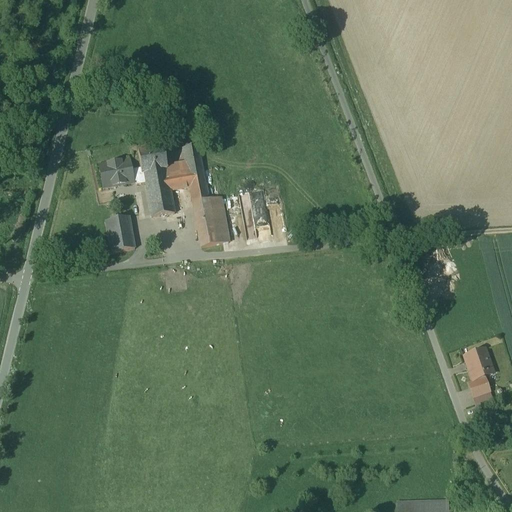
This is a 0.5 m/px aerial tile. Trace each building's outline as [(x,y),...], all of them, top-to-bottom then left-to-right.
[(198,146),(183,149),(185,164),(189,186),(199,245),(227,240),(220,198),(207,200),(198,146)] [(163,149),(137,154),(140,170),(141,175),(143,175),(145,185),(151,219),(174,214),(169,190),(168,181),(169,181),(166,167),(163,149)] [(136,186),(145,185),(143,175),(141,175),(140,170),(131,171),(129,162),(99,168),(103,189),(136,183),(136,186)] [(185,164),(166,167),(169,181),(168,181),(169,190),(189,186),(185,164)] [(129,218),(105,222),(111,254),(134,250),(129,218)] [(484,351),(464,358),(475,387),(485,383),(483,376),(492,373),(484,351)] [(475,387),(470,389),(473,398),(489,393),(485,383),(475,387)] [(490,394),(477,399),(479,404),(492,400),(490,394)] [(396,504),(396,511),(448,511),(448,502),(396,504)]
